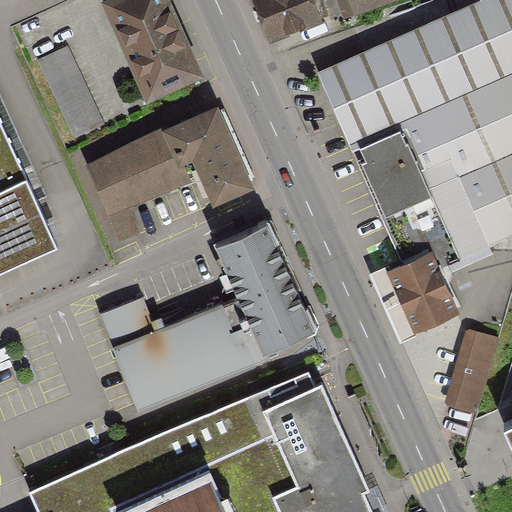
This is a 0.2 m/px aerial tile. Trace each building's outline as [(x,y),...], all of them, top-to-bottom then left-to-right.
[(0,0),(0,266),(54,242),(0,123),(0,0)] [(104,0),(140,88),(188,68),(160,0),(104,0)] [(314,0),(254,0),(272,43),(323,23),(314,0)] [(511,0),(480,0),(481,1),(318,73),(354,152),(400,132),(397,125),(511,73),(511,0)] [(338,0),(345,18),(395,0),(338,0)] [(68,41),(38,54),(72,127),(101,114),(68,41)] [(511,73),(397,125),(400,132),(458,259),(511,233),(511,73)] [(217,105),(82,164),(115,240),(137,230),(124,200),(193,169),(207,200),(250,181),(217,105)] [(440,268),(458,259),(400,132),(354,152),(401,261),(431,247),(440,268)] [(141,411),(267,357),(263,348),(314,326),(266,216),(216,237),(239,292),(159,326),(144,292),(99,311),(141,411)] [(418,335),(461,315),(440,268),(431,247),(401,261),(387,268),(388,270),(418,335)] [(418,335),(388,270),(371,271),(401,337),(418,335)] [(495,332),(465,324),(443,400),(473,408),(495,332)] [(41,511),(370,511),(309,374),(34,496),(41,511)]
